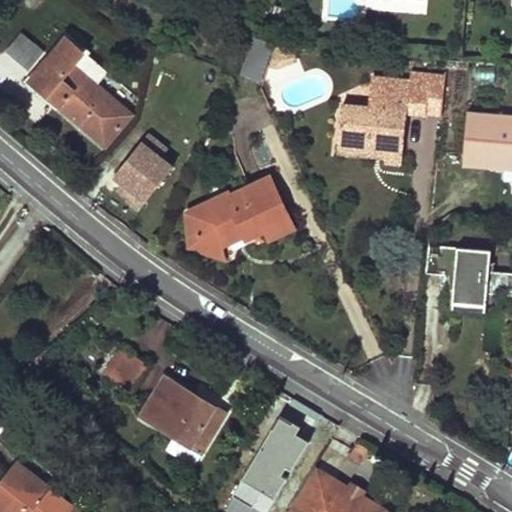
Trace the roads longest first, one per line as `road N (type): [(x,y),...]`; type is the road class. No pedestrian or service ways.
road 1 (residential): [(511,499),(139,269),(0,154)]
road 2 (unknown): [(294,171),(386,405),(414,309),(424,123)]
